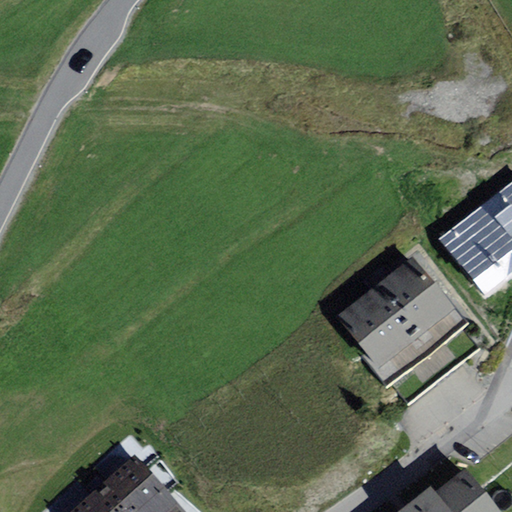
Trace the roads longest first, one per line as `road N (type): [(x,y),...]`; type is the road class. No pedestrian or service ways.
road 1 (secondary): [(123,0),(76,63),(0,208)]
road 2 (residential): [(347,511),(511,386)]
